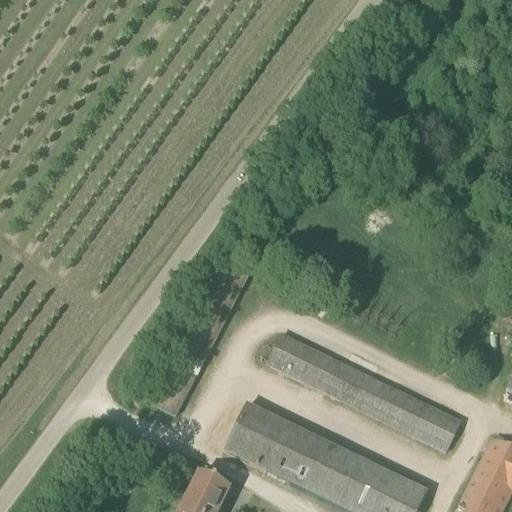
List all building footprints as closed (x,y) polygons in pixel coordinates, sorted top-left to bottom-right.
[(354,150),(342,142),(318,169),(334,180),(354,150)] [(280,340),(266,368),(345,406),(358,377),(280,340)] [(246,409),(224,456),(339,511),(418,511),(426,497),(246,409)] [(410,438),(446,456),(460,427),(424,409),(410,438)] [(511,511),(511,454),(492,445),(458,511),(503,511),(511,495),(511,511)] [(127,457),(153,470),(159,459),(132,446),(127,457)] [(219,511),(229,494),(198,478),(181,511),(219,511)]
